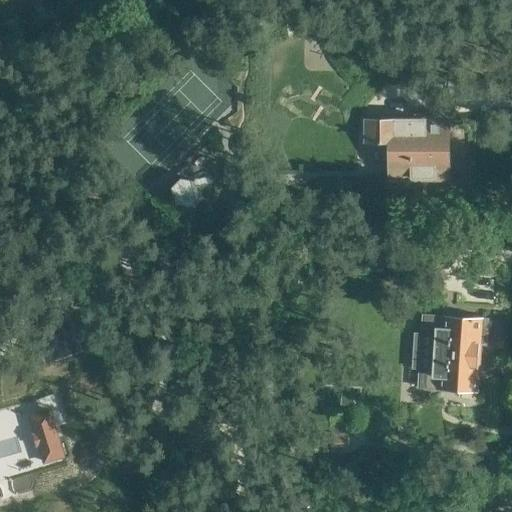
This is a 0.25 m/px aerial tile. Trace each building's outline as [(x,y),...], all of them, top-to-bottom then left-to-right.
[(388,177),(450,177),(449,119),(426,120),(426,112),(416,112),(416,120),(365,121),(364,142),(389,142),(388,177)] [(187,171),(172,185),(191,205),(206,191),(187,171)] [(372,274),(372,284),(403,283),(403,273),(372,274)] [(435,351),(481,353),(481,344),(488,344),(490,317),(443,314),(443,327),(437,326),(435,351)] [(481,353),(435,351),(434,363),(424,361),(424,373),(413,372),(412,391),(428,392),(434,383),(438,385),(438,387),(478,389),(481,353)] [(49,420),(32,427),(44,464),(62,456),(49,420)] [(503,511),(511,510),(511,488),(503,488),(503,511)]
